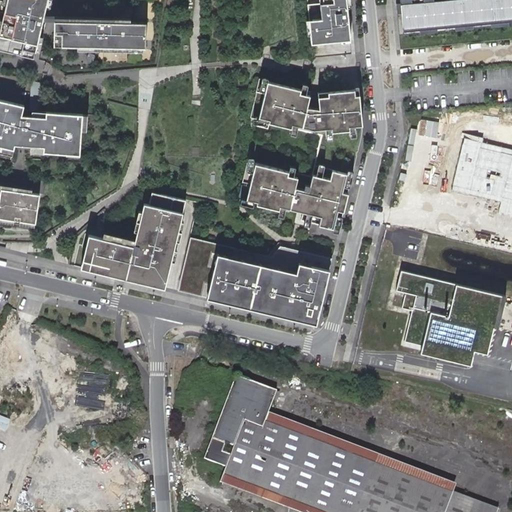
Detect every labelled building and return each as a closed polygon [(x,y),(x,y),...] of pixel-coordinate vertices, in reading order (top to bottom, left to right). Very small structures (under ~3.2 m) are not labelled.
[(50,0),(9,0),(1,34),(26,39),(24,47),(38,50),(50,0)] [(344,0),(323,0),(324,1),(320,2),(322,16),(307,18),(310,39),(348,35),(344,0)] [(511,0),(401,0),(405,29),(511,17),(511,0)] [(60,19),(55,19),(54,37),(61,38),(61,43),(78,44),(78,48),(143,50),(145,44),(147,44),(147,20),(134,20),(133,16),(60,14),(60,19)] [(317,92),(260,77),(252,115),(250,161),(237,197),(291,211),(291,206),(301,209),(303,209),(303,219),(340,229),(365,131),(359,86),(317,92)] [(21,110),(0,105),(0,151),(11,154),(12,150),(41,151),(41,156),(64,158),(64,154),(77,155),(79,119),(20,115),(21,110)] [(511,149),(464,138),(451,190),(500,202),(498,213),(511,216),(511,149)] [(33,200),(0,195),(0,228),(29,233),(33,200)] [(76,272),(159,292),(181,205),(156,199),(154,206),(145,203),(143,210),(138,208),(136,217),(140,218),(135,237),(132,236),(128,249),(85,239),(76,272)] [(263,261),(186,243),(175,286),(174,297),(312,330),(328,265),(276,252),(263,261)] [(503,302),(397,276),(392,296),(402,299),(398,314),(408,316),(400,347),(418,352),(416,359),(467,371),(470,357),(483,360),(489,334),(495,335),(503,302)] [(227,474),(327,511),(503,511),(505,508),(271,420),(282,389),(241,373),(209,458),(230,466),(227,474)]
